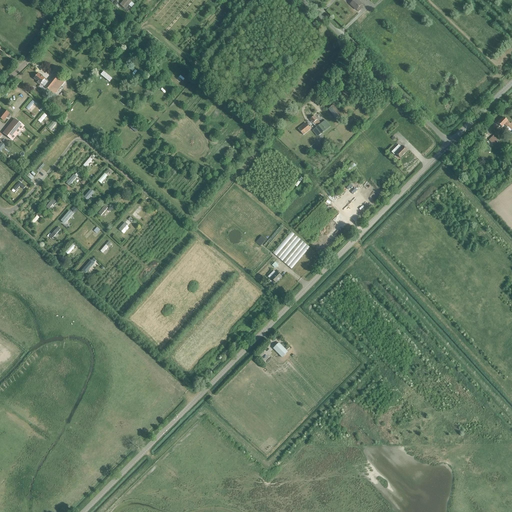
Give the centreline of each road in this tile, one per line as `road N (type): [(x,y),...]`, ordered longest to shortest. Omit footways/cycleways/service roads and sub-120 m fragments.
road 1 (unclassified): [(83,511),(448,141)]
road 2 (track): [(192,0),(165,31),(147,25),(123,45),(98,22),(61,69),(45,74),(27,59)]
road 3 (track): [(511,417),(363,251)]
road 4 (track): [(7,216),(80,137),(159,204)]
road 5 (unclassified): [(448,141),(303,0)]
